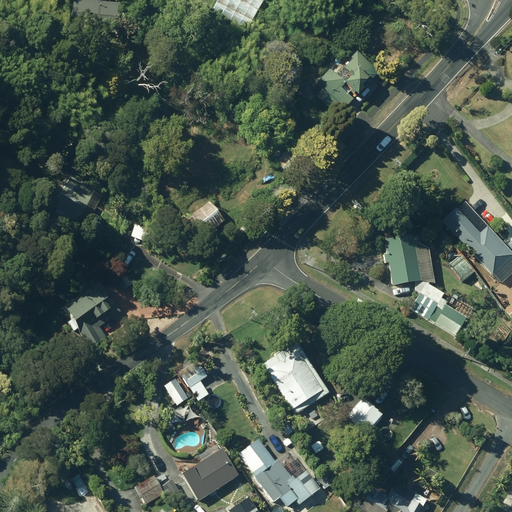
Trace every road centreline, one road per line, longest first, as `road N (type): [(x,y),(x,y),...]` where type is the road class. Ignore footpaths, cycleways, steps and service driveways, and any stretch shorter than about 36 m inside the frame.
road 1 (residential): [(497,0),(462,52),(266,261)]
road 2 (residential): [(266,261),(54,413),(0,464)]
road 3 (residential): [(266,261),(511,407)]
